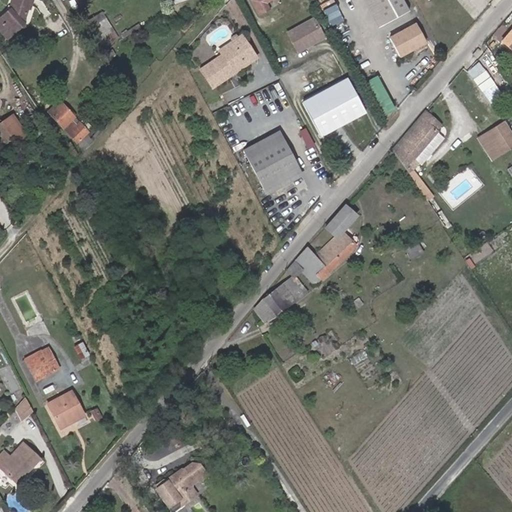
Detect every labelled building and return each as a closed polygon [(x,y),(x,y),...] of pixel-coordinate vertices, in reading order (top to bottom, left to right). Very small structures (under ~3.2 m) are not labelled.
[(30,9),(32,0),(11,0),(9,10),(0,17),(0,23),(11,36),(24,24),(21,22),(24,19),(27,9),(30,9)] [(271,0),(250,0),(259,16),(266,12),(263,5),(271,0)] [(402,0),(369,0),(384,25),(409,12),(402,0)] [(336,3),(324,9),(329,20),(341,14),(336,3)] [(118,37),(101,12),(97,15),(113,40),(118,37)] [(113,40),(97,15),(88,21),(104,46),(113,40)] [(315,20),(288,34),(295,47),(313,37),(316,43),(324,38),(315,20)] [(11,36),(0,23),(0,30),(7,39),(11,36)] [(426,42),(415,24),(389,38),(399,57),(426,42)] [(511,31),(502,41),(511,49),(511,31)] [(238,70),(256,58),(241,35),(229,43),(232,48),(222,55),(200,69),(212,88),(234,73),(232,69),(236,67),(238,70)] [(313,37),(295,47),(298,52),(316,43),(313,37)] [(222,55),(232,48),(229,43),(219,50),(222,55)] [(363,84),(381,116),(393,110),(376,77),(363,84)] [(347,79),(303,103),(308,113),(353,89),(347,79)] [(308,113),(320,136),(365,112),(353,89),(308,113)] [(52,113),(62,104),(59,101),(50,110),(52,113)] [(76,125),(71,120),(74,117),(62,104),(52,113),(50,110),(48,112),(83,151),(93,141),(86,134),(88,132),(79,122),(76,125)] [(414,158),(438,131),(441,127),(437,123),(437,122),(425,111),(392,150),(408,173),(423,195),(428,191),(426,187),(420,179),(413,170),(412,169),(409,164),(414,158)] [(511,146),(511,135),(503,122),(486,133),(487,136),(479,141),(491,160),(511,146)] [(13,140),(1,123),(0,123),(0,140),(4,146),(13,140)] [(248,159),(283,140),(278,131),(243,150),(248,159)] [(420,164),(444,136),(438,131),(414,158),(419,163),(420,164)] [(297,167),(283,140),(248,159),(262,185),(297,167)] [(419,163),(414,158),(409,164),(412,169),(413,170),(419,163)] [(266,194),(301,175),(297,167),(262,185),(266,194)] [(433,198),(428,191),(423,195),(428,202),(433,198)] [(320,279),(355,246),(342,231),(355,216),(345,206),(326,228),(335,236),(315,256),(306,247),(294,261),(303,270),(307,266),(320,279)] [(303,270),(294,261),(287,270),(292,276),(294,278),(295,277),(302,271),(303,270)] [(320,279),(307,266),(303,270),(302,271),(314,285),(320,279)] [(287,307),(306,291),(295,277),(294,278),(292,276),(274,290),(287,307)] [(287,307),(274,290),(262,300),(274,315),(287,307)] [(274,315),(262,300),(254,310),(264,322),(274,315)] [(88,355),(82,343),(74,347),(80,359),(88,355)] [(58,369),(47,348),(41,351),(52,372),(58,369)] [(52,372),(41,351),(25,359),(36,380),(52,372)] [(82,412),(71,391),(47,404),(60,429),(71,423),(69,419),(82,412)] [(33,412),(25,398),(15,409),(21,421),(33,412)] [(95,420),(101,417),(96,409),(91,411),(95,420)] [(71,423),(84,416),(82,412),(69,419),(71,423)] [(0,469),(16,485),(41,459),(23,442),(10,456),(4,450),(0,453),(0,469)] [(192,484),(197,480),(199,481),(207,475),(199,464),(191,463),(183,469),(181,469),(167,479),(166,479),(155,487),(155,488),(158,492),(158,496),(169,511),(172,511),(189,500),(191,487),(192,484)]
